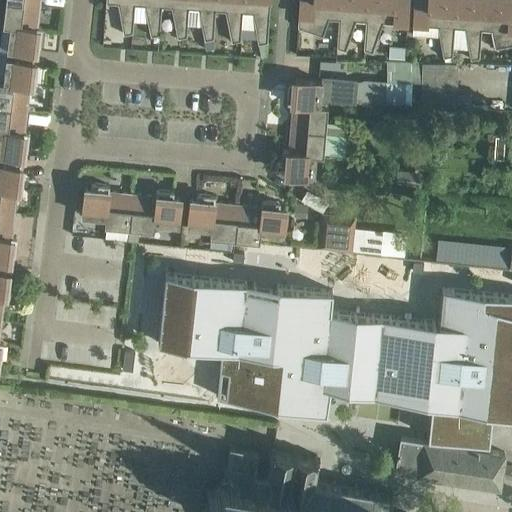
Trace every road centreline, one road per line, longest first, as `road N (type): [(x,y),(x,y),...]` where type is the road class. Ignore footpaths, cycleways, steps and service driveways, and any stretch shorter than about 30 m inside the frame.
road 1 (residential): [(63,145),(223,159),(247,139),(249,105),(239,87),(72,69)]
road 2 (residential): [(35,364),(63,145)]
